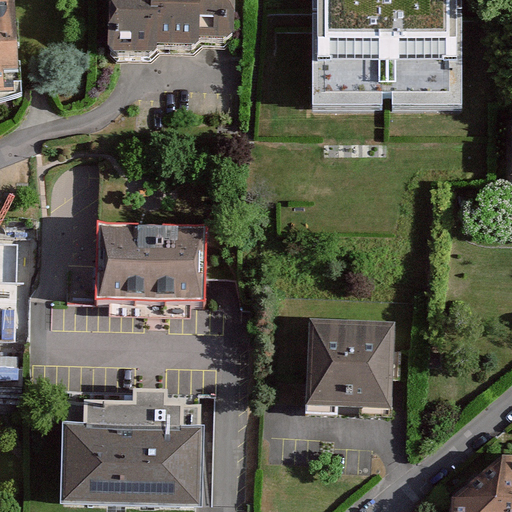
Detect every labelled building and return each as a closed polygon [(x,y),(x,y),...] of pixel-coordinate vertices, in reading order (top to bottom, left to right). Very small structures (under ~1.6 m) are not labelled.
[(110,0),(109,63),(156,64),(156,57),(198,58),(199,50),(234,51),(235,0),(110,0)] [(462,0),(314,0),(313,115),(461,116),(462,0)] [(0,103),(21,102),(14,8),(0,8),(0,103)] [(207,232),(98,228),(95,311),(204,315),(207,232)] [(16,245),(0,244),(0,342),(13,343),(16,245)] [(404,329),(312,325),(308,418),(400,422),(404,329)] [(83,435),(63,434),(60,511),(199,511),(202,439),(183,439),(184,413),(167,412),(168,399),(133,398),(132,410),(84,409),(83,435)] [(511,511),(511,454),(509,454),(451,492),(451,511),(511,511)]
